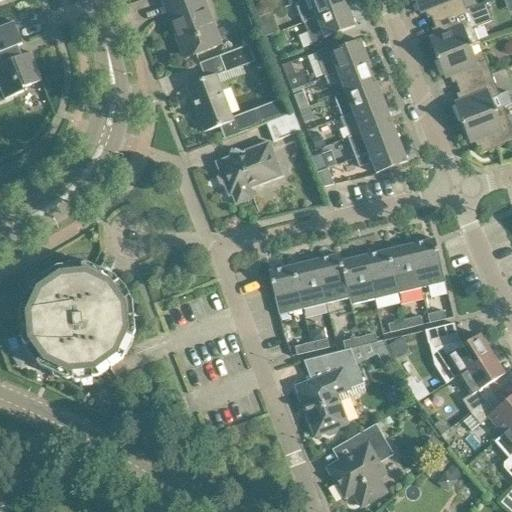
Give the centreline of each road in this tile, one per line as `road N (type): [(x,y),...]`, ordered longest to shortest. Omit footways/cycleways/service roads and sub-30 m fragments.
road 1 (residential): [(314,511),(220,261),(219,249),(262,238)]
road 2 (unclassified): [(0,230),(73,187),(103,138),(111,82),(88,0)]
road 3 (unclassified): [(214,511),(131,456),(0,391)]
road 4 (residential): [(383,0),(456,190)]
road 5 (residential): [(314,225),(456,190)]
road 6 (residential): [(456,190),(511,316)]
